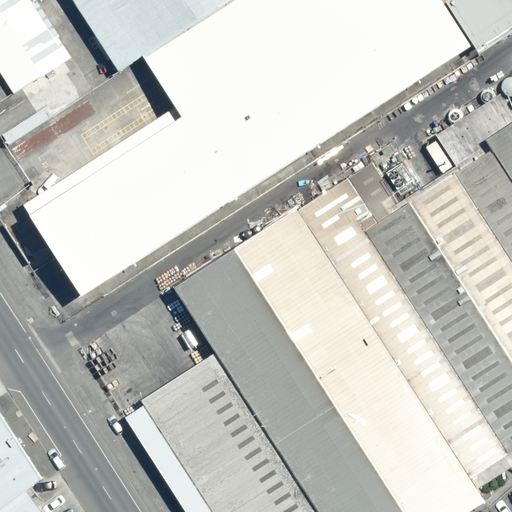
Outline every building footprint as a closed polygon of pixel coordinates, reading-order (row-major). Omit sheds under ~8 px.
[(12,216),(70,308),(454,66),(411,0),(356,0),(347,6),(343,0),(240,0),(128,71),(161,123),(12,216)] [(49,0),(104,86),(128,71),(240,0),(49,0)] [(511,0),(411,0),(454,66),(511,28),(511,0)] [(0,105),(47,76),(0,1),(0,105)] [(45,107),(0,136),(9,150),(54,121),(45,107)] [(511,126),(470,152),(511,218),(511,126)] [(511,296),(443,188),(350,246),(492,470),(511,457),(511,296)] [(350,246),(320,199),(163,297),(203,361),(298,511),(480,511),(508,495),(492,470),(350,246)] [(187,511),(298,511),(203,361),(123,411),(187,511)] [(0,511),(18,511),(14,506),(27,496),(0,460),(0,511)]
